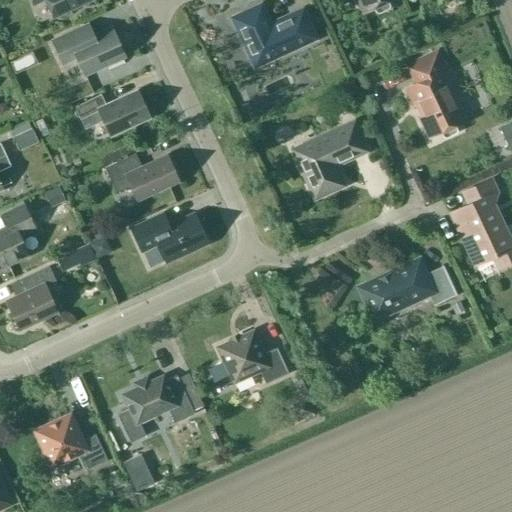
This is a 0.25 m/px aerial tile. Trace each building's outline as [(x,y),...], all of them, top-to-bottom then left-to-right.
[(42,0),(45,0),(53,17),(89,0),(31,0),(33,4),(42,0)] [(355,0),(361,12),(373,6),(375,11),(378,12),(388,8),(389,5),(386,0),(355,0)] [(260,6),(233,18),(255,64),(314,37),(301,11),(269,26),(260,6)] [(51,40),(63,64),(76,58),(84,75),(106,65),(108,70),(124,63),(108,28),(93,35),(87,23),(51,40)] [(408,63),(417,83),(406,88),(413,104),(416,102),(422,114),(419,115),(428,136),(440,131),(443,136),(445,137),(455,132),(456,129),(454,124),(457,123),(448,104),(453,101),(454,99),(450,88),(447,87),(441,74),(447,71),(437,50),(408,63)] [(461,89),(466,110),(485,106),(480,85),(461,89)] [(106,106),(100,94),(74,106),(84,129),(102,120),(108,134),(149,116),(137,91),(106,106)] [(23,148),(40,137),(30,121),(13,132),(23,148)] [(365,150),(353,123),(294,150),(315,196),(341,184),(332,164),(365,150)] [(495,154),(510,147),(500,126),(486,132),(495,154)] [(167,156),(141,167),(135,153),(104,167),(116,192),(129,186),(135,199),(178,180),(167,156)] [(475,264),(493,255),(499,268),(511,261),(511,245),(511,246),(487,195),(496,191),(490,178),(467,190),(473,202),(451,212),(475,264)] [(44,191),(50,206),(65,199),(58,185),(44,191)] [(115,198),(89,210),(101,234),(126,222),(115,198)] [(23,233),(35,227),(24,204),(1,215),(7,228),(0,231),(0,266),(27,254),(20,239),(23,233)] [(157,242),(165,260),(206,242),(194,214),(168,226),(162,214),(131,229),(141,250),(157,242)] [(89,242),(95,258),(111,251),(104,236),(89,242)] [(74,250),(80,264),(95,258),(88,244),(74,250)] [(388,273),(390,275),(379,280),(378,277),(357,287),(372,320),(393,310),(390,304),(404,297),(407,303),(428,294),(433,304),(432,304),(433,305),(456,294),(442,265),(441,265),(441,266),(426,273),(419,258),(388,273)] [(48,266),(9,284),(15,297),(6,302),(18,328),(57,311),(45,285),(55,280),(48,266)] [(233,383),(259,371),(265,384),(288,373),(276,348),(263,353),(252,330),(216,346),(223,360),(207,368),(213,381),(229,373),(233,383)] [(82,373),(69,377),(76,398),(89,394),(82,373)] [(138,421),(167,408),(174,422),(193,413),(176,375),(164,381),(162,376),(122,394),(129,408),(117,414),(130,442),(145,435),(138,421)] [(289,402),(296,419),(313,412),(306,395),(289,402)] [(35,431),(44,451),(42,452),(50,469),(67,461),(66,459),(77,454),(85,470),(106,460),(95,435),(82,441),(70,414),(35,431)] [(0,506),(8,503),(0,485),(0,506)]
